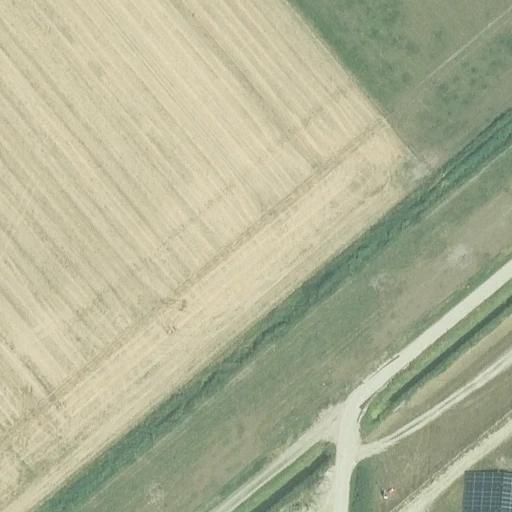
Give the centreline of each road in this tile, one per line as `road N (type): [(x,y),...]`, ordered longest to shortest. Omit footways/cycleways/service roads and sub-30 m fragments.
road 1 (unclassified): [(338,511),(345,414),(511,267)]
road 2 (track): [(224,511),(345,414)]
